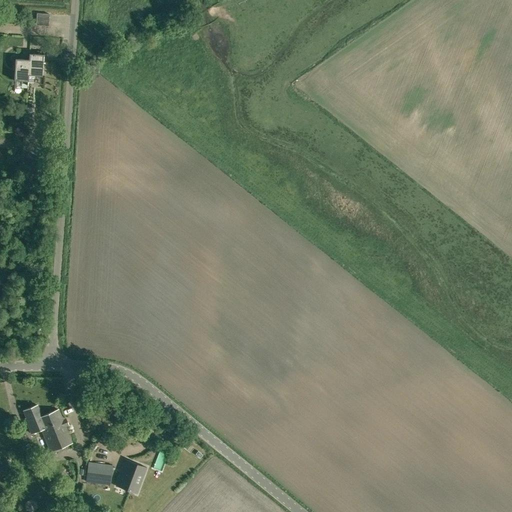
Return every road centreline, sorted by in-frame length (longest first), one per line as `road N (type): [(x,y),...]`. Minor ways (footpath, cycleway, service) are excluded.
road 1 (unclassified): [(50,367),(75,0)]
road 2 (tertiary): [(298,511),(126,376),(50,367)]
